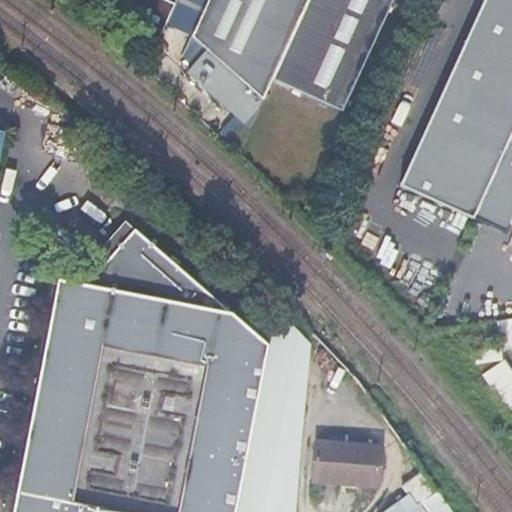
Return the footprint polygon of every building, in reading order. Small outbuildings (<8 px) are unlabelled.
[(154,0),(106,0),(103,7),(154,51),(174,9),(154,0)] [(210,0),(192,41),(207,54),(188,76),(251,131),(273,81),(310,0),(210,0)] [(310,0),(273,81),(343,114),(395,0),(310,0)] [(511,0),(485,0),(401,194),(506,239),(511,225),(511,0)] [(84,290),(56,284),(11,511),(234,511),(268,345),(134,233),(84,290)] [(416,269),(407,292),(426,299),(434,276),(416,269)] [(277,297),(268,345),(234,511),(292,511),(308,328),(277,297)] [(511,320),(495,323),(499,347),(511,345),(511,320)] [(499,347),(473,351),(475,364),(501,361),(499,347)] [(511,376),(501,361),(480,374),(511,421),(511,376)] [(377,446),(314,442),(311,480),(374,483),(377,446)] [(436,511),(420,489),(387,511),(436,511)]
